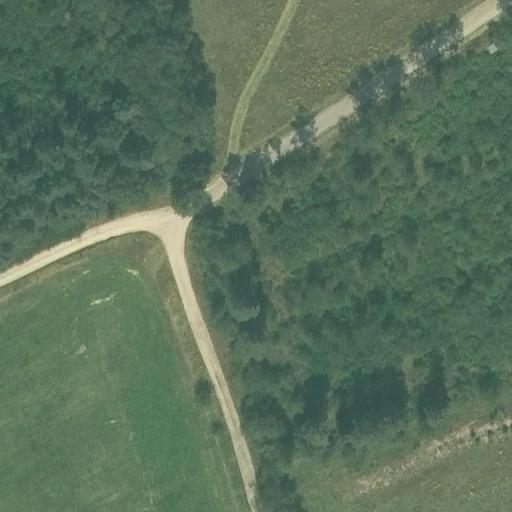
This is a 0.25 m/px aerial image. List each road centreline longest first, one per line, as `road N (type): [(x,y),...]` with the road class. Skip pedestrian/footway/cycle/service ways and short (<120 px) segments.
road 1 (track): [(495,0),(195,198),(0,272)]
road 2 (track): [(164,212),(267,511)]
